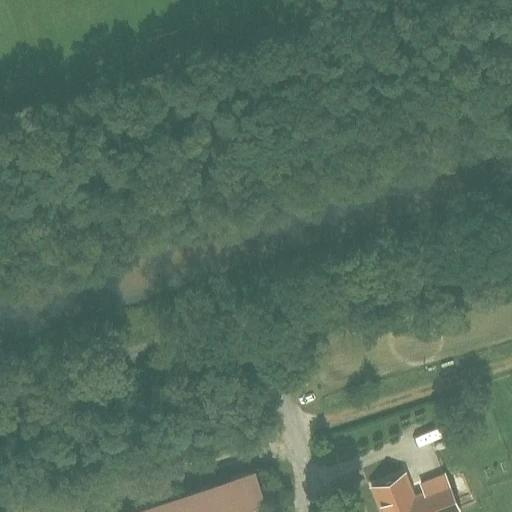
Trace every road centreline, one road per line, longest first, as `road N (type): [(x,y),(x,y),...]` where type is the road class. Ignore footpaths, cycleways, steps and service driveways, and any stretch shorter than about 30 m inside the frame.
road 1 (track): [(369,0),(0,118)]
road 2 (unclassified): [(0,391),(230,317)]
road 3 (track): [(230,317),(264,365),(324,511)]
